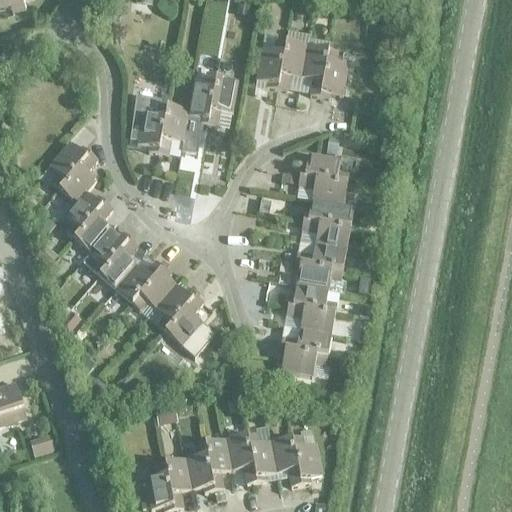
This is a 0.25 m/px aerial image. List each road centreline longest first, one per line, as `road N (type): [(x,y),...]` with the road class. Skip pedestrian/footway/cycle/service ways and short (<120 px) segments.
road 1 (tertiary): [(382,511),(475,0)]
road 2 (residential): [(96,511),(10,235)]
road 3 (residential): [(209,252),(151,219),(117,171),(110,76),(93,45),(68,30)]
road 4 (residential): [(209,252),(243,182),(266,156),(314,133)]
